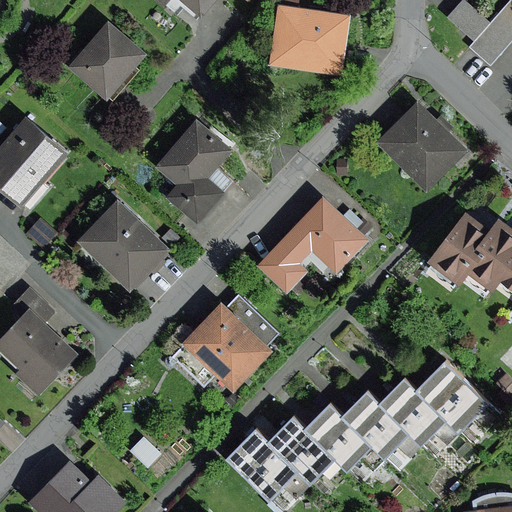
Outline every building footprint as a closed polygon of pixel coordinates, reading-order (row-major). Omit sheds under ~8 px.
[(183,0),(201,15),(214,0),(183,0)] [(477,40),(493,22),(468,0),(463,0),(458,6),(449,16),(477,40)] [(477,40),(470,47),(491,65),(511,40),(511,0),(493,22),(477,40)] [(352,20),(281,9),(272,64),(343,75),(347,53),(352,20)] [(114,22),(72,65),(105,97),(147,54),(114,22)] [(420,105),(379,144),(426,192),(466,154),(420,105)] [(28,118),(0,146),(0,186),(20,206),(68,156),(28,118)] [(234,149),(198,120),(160,167),(179,182),(166,197),(199,223),(231,184),(215,172),(234,149)] [(119,199),(80,241),(132,290),(171,249),(119,199)] [(365,239),(324,199),(259,266),(287,294),(307,273),(300,266),(311,254),(331,274),(365,239)] [(466,275),(487,232),(461,214),(427,261),(459,285),(466,275)] [(47,220),(32,234),(49,252),(64,238),(47,220)] [(500,287),(511,263),(511,232),(496,221),(487,232),(466,275),(494,295),(500,287)] [(511,295),(511,263),(500,287),(511,295)] [(220,305),(181,346),(230,393),(269,352),(220,305)] [(32,307),(0,338),(0,352),(40,393),(79,355),(32,307)] [(448,360),(419,388),(449,418),(462,431),(491,402),(448,360)] [(419,388),(407,375),(381,401),(412,431),(423,444),(449,418),(419,388)] [(381,401),(369,388),(344,413),(375,444),(387,456),(412,431),(381,401)] [(344,413),(333,402),(308,427),(338,457),(349,469),(375,444),(344,413)] [(296,415),(271,440),(300,469),(313,483),(338,457),(308,427),(296,415)] [(259,428),(230,456),(271,497),(300,469),(271,440),(259,428)] [(69,460),(29,500),(41,511),(118,511),(127,504),(98,476),(92,482),(69,460)]
